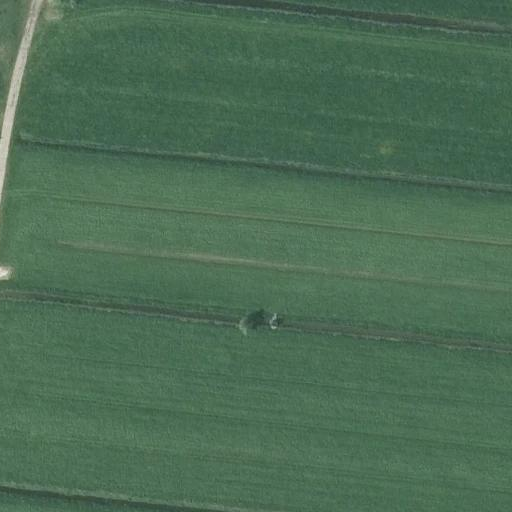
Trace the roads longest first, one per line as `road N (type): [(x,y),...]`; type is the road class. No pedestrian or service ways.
road 1 (track): [(46,0),(511,56)]
road 2 (track): [(38,0),(19,63),(0,193)]
